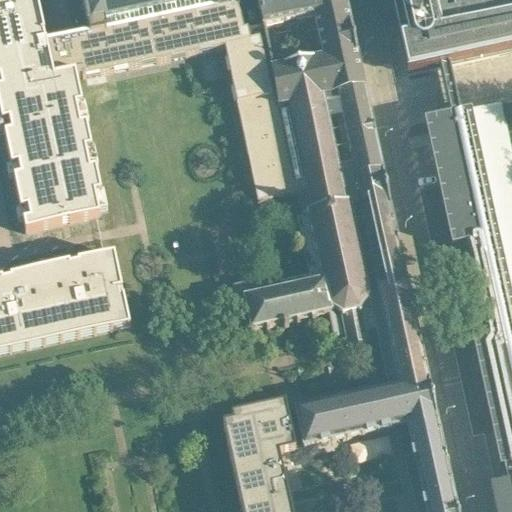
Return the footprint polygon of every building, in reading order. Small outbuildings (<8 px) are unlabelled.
[(0,0),(0,80),(0,81),(2,91),(0,92),(0,118),(2,126),(9,124),(12,135),(4,137),(11,170),(19,168),(21,179),(13,181),(21,214),(28,212),(31,223),(23,225),(25,236),(100,220),(95,198),(101,196),(96,172),(89,173),(85,154),(92,153),(86,128),(80,129),(75,110),(82,109),(75,76),(54,80),(46,44),(36,0),(0,0)] [(87,27),(89,35),(67,40),(53,43),(46,44),(54,80),(75,76),(82,74),(83,81),(224,51),(249,147),(259,211),(302,201),(303,207),(304,206),(305,211),(299,212),(313,278),(260,289),(260,287),(248,289),(247,288),(236,290),(239,305),(240,304),(244,325),(246,325),(248,335),(251,337),(253,332),(264,330),(264,333),(268,332),(267,329),(277,327),(278,330),(282,329),(281,326),(292,323),(292,326),(296,325),(295,323),(305,320),(305,323),(309,322),(309,319),(319,317),(319,320),(323,319),(322,316),(327,315),(334,345),(346,342),(348,352),(368,348),(365,338),(377,336),(390,395),(299,415),(307,451),(396,432),(403,465),(406,465),(415,511),(456,511),(455,508),(454,508),(452,498),(435,420),(436,420),(428,385),(427,385),(410,307),(411,307),(405,281),(397,246),(389,211),(390,211),(382,176),(353,47),(343,0),(81,0),(87,27)] [(511,0),(389,0),(406,77),(443,69),(449,68),(511,54),(511,0)] [(458,115),(459,115),(449,68),(443,69),(454,116),(458,115)] [(511,511),(511,164),(499,106),(459,115),(458,115),(454,116),(449,117),(447,118),(425,123),(439,188),(447,225),(452,248),(465,245),(486,342),(473,344),(493,432),(493,433),(496,450),(500,468),(504,486),(496,488),(495,488),(490,490),(494,511),(511,511)] [(0,343),(7,342),(9,352),(26,348),(27,348),(44,344),(42,335),(58,331),(59,331),(75,328),(77,337),(93,334),(94,333),(111,330),(109,320),(127,317),(123,300),(119,301),(118,295),(122,294),(114,258),(77,266),(78,269),(70,270),(69,267),(10,280),(11,283),(3,285),(2,282),(0,282),(0,343)] [(290,511),(278,456),(294,452),(283,405),(231,417),(232,423),(222,426),(241,511),(290,511)]
